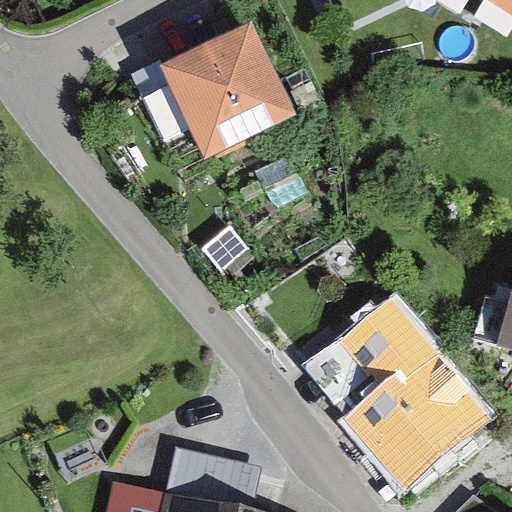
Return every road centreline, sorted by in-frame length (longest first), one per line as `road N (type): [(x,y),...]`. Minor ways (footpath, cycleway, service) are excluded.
road 1 (residential): [(353,511),(15,75)]
road 2 (residential): [(15,75),(174,0)]
